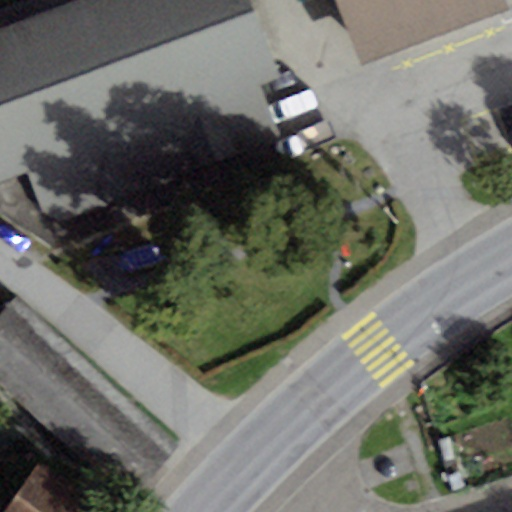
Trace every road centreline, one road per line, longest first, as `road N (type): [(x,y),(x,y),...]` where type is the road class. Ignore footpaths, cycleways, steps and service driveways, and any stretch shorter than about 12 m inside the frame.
road 1 (secondary): [(511,261),(377,349),(254,458)]
road 2 (residential): [(0,269),(254,458)]
